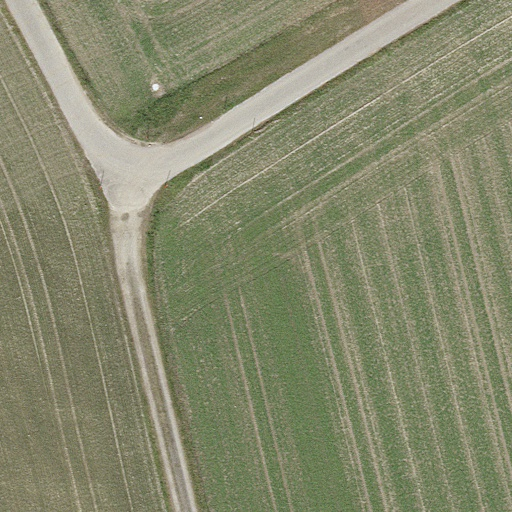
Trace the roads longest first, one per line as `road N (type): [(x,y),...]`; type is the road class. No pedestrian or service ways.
road 1 (track): [(123,188),(435,0)]
road 2 (track): [(123,188),(188,511)]
road 3 (track): [(25,0),(123,188)]
